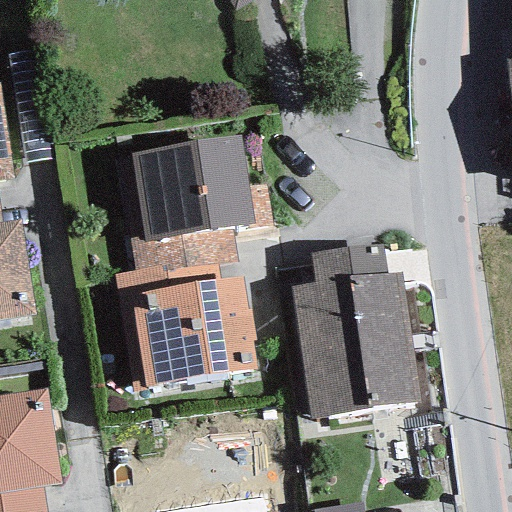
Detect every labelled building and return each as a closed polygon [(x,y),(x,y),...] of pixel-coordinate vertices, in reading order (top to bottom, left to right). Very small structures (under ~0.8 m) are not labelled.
[(227,0),(234,11),(251,0),(227,0)] [(0,88),(0,179),(13,178),(0,88)] [(144,235),(145,241),(232,227),(271,223),(266,184),(248,187),(240,135),(132,150),(144,235)] [(0,224),(0,322),(34,317),(19,221),(0,224)] [(237,257),(232,227),(145,241),(144,235),(128,238),(134,274),(214,261),(237,257)] [(417,405),(400,272),(387,274),(383,246),(308,255),(311,283),(291,285),(308,418),(417,405)] [(134,274),(115,277),(118,297),(132,295),(218,280),(214,261),(134,274)] [(147,386),(256,368),(241,277),(218,280),(132,295),(147,386)] [(47,389),(0,396),(0,492),(41,486),(61,483),(47,389)] [(0,511),(44,511),(41,486),(0,492),(0,511)]
